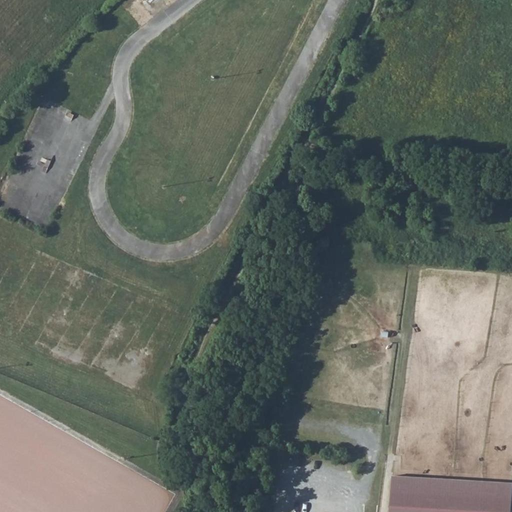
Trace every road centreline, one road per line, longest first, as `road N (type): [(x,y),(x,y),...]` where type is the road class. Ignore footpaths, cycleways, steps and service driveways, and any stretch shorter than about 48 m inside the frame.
road 1 (track): [(373,0),(194,359),(180,409)]
road 2 (track): [(380,511),(413,272)]
